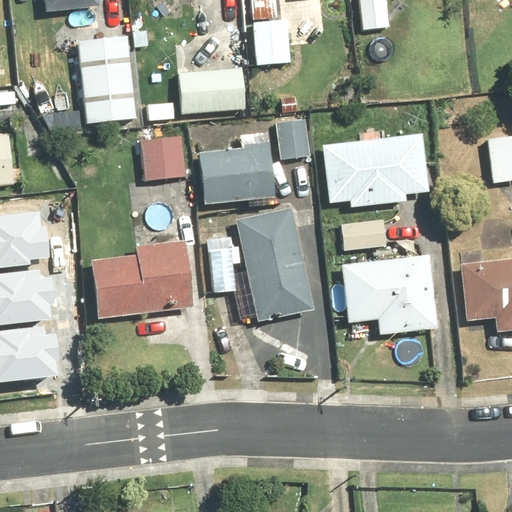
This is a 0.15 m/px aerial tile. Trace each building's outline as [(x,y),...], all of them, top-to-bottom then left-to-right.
[(47,0),(48,14),(101,13),(100,0),(47,0)] [(278,0),(255,0),(259,67),(294,65),(292,21),(280,22),(278,0)] [(83,125),(140,124),(131,40),(82,40),(83,125)] [(247,70),(179,74),(181,116),(250,111),(247,70)] [(147,104),(146,120),(178,121),(179,106),(147,104)] [(308,119),(279,123),(284,160),(314,156),(308,119)] [(425,135),(326,146),(333,205),(353,202),(353,209),(411,202),(410,195),(432,192),(425,135)] [(13,137),(0,138),(0,187),(17,187),(13,137)] [(185,137),(156,141),(157,149),(144,151),(148,182),(190,177),(185,137)] [(511,138),(490,140),(493,183),(511,181),(511,138)] [(273,142),(200,155),(208,205),(281,193),(273,142)] [(298,207),(239,219),(260,324),(319,312),(298,207)] [(409,221),(341,226),(343,253),(391,249),(390,243),(410,241),(409,221)] [(95,261),(102,320),(156,316),(156,306),(180,304),(180,310),(199,308),(194,242),(142,246),(142,257),(95,261)] [(236,248),(210,251),(214,295),(241,292),(236,248)] [(434,258),(345,266),(351,326),(382,323),(383,335),(441,330),(434,258)] [(511,261),(465,266),(470,323),(501,320),(502,333),(511,331),(511,261)] [(50,269),(0,270),(0,345),(18,345),(18,335),(43,334),(42,324),(52,324),(50,269)]
